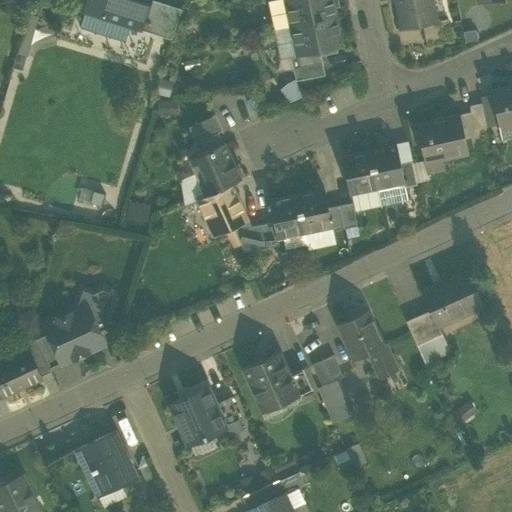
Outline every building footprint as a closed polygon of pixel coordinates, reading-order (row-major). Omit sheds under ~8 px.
[(86,0),(83,12),(84,12),(130,26),(141,30),(149,0),(86,0)] [(180,9),(153,0),(149,0),(141,30),(171,39),(180,9)] [(275,30),(290,27),(284,0),(271,0),(268,1),(275,30)] [(284,0),(290,27),(337,17),(335,7),(333,0),(284,0)] [(394,0),(401,29),(423,25),(437,22),(432,0),(394,0)] [(125,41),(130,26),(84,12),(79,27),(125,41)] [(38,19),(27,16),(16,54),(27,57),(38,19)] [(337,17),(290,27),(296,56),(319,51),(343,46),(337,17)] [(423,25),(428,48),(453,43),(448,19),(437,22),(423,25)] [(291,57),(296,56),(290,27),(275,30),(281,59),(291,57)] [(296,56),(298,68),(322,63),(319,51),(296,56)] [(324,75),(322,63),(298,68),(301,80),(324,75)] [(283,83),(289,99),(302,94),(295,78),(283,83)] [(497,118),(499,129),(511,126),(511,85),(491,90),(492,94),(497,118)] [(480,97),(481,103),(485,120),(497,118),(492,94),(480,97)] [(178,101),(157,102),(158,117),(178,116),(178,101)] [(487,127),(485,120),(481,103),(469,106),(470,112),(472,112),(475,130),(487,127)] [(477,137),(475,130),(472,112),(470,112),(459,114),(460,115),(465,139),(477,137)] [(424,160),(425,162),(468,153),(465,139),(460,115),(416,125),(424,160)] [(196,142),(218,132),(212,119),(186,131),(192,143),(196,142)] [(196,142),(201,153),(223,143),(218,132),(196,142)] [(408,142),(396,144),(400,163),(412,161),(408,142)] [(195,173),(205,196),(232,183),(241,179),(225,143),(223,143),(201,153),(188,159),(195,173)] [(369,150),(377,189),(404,184),(404,183),(400,163),(396,144),(369,150)] [(351,195),(377,189),(369,150),(341,156),(350,195),(351,195)] [(412,163),(416,182),(428,179),(425,162),(424,160),(412,163)] [(404,184),(404,187),(417,184),(416,182),(412,163),(412,161),(400,163),(404,183),(404,184)] [(183,206),(195,200),(205,196),(195,173),(180,180),(183,206)] [(212,236),(233,227),(249,220),(232,183),(205,196),(195,200),(212,236)] [(404,187),(404,184),(377,189),(380,205),(402,201),(399,188),(404,187)] [(407,200),(404,187),(399,188),(402,201),(407,200)] [(324,188),(296,194),(304,233),(330,228),(332,227),(328,207),(324,188)] [(351,195),(352,202),(354,211),(380,205),(377,189),(351,195)] [(93,190),(89,203),(101,206),(105,195),(93,190)] [(277,239),(279,239),(283,238),(304,233),(296,194),(269,200),(273,221),(277,239)] [(151,205),(129,202),(126,219),(148,222),(151,205)] [(352,202),(339,205),(344,228),(357,225),(354,211),(352,202)] [(334,231),(344,228),(339,205),(328,207),(332,227),(330,228),(331,231),(334,231)] [(252,226),(249,220),(233,227),(244,252),(255,250),(250,226),(252,226)] [(273,221),(262,224),(267,247),(280,245),(279,239),(277,239),(273,221)] [(255,250),(267,247),(262,224),(252,226),(250,226),(255,250)] [(304,233),(307,244),(308,250),(337,244),(334,231),(331,231),(330,228),(304,233)] [(304,233),(283,238),(285,248),(307,244),(304,233)] [(467,269),(434,284),(435,286),(468,271),(467,269)] [(430,310),(437,325),(438,325),(483,304),(468,271),(435,286),(434,284),(421,290),(430,310)] [(60,359),(62,364),(104,345),(99,334),(108,330),(111,320),(108,319),(116,297),(113,296),(110,289),(102,287),(93,291),(81,286),(80,289),(88,292),(82,307),(71,312),(43,325),(46,332),(59,360),(60,359)] [(80,289),(71,312),(82,307),(88,292),(80,289)] [(367,353),(378,378),(397,370),(385,343),(382,345),(367,310),(337,324),(353,360),(367,353)] [(405,321),(416,345),(442,334),(438,325),(437,325),(430,310),(405,321)] [(35,337),(36,339),(50,369),(62,364),(60,359),(59,360),(46,332),(35,337)] [(442,334),(416,345),(425,363),(450,352),(442,334)] [(51,372),(50,369),(36,339),(25,345),(29,353),(40,377),(51,372)] [(243,368),(259,405),(277,397),(280,404),(283,403),(312,390),(303,369),(289,375),(279,352),(243,368)] [(0,365),(0,392),(2,396),(41,378),(40,377),(29,353),(0,365)] [(322,360),(332,382),(336,380),(343,377),(333,355),(322,360)] [(312,365),(322,386),(332,382),(322,360),(312,365)] [(332,382),(322,386),(318,388),(333,422),(351,414),(336,380),(332,382)] [(170,404),(188,445),(190,444),(210,435),(225,428),(224,425),(215,404),(207,387),(170,404)] [(215,404),(224,425),(239,419),(229,397),(215,404)] [(262,412),(280,404),(277,397),(259,405),(262,412)] [(280,404),(262,412),(265,418),(286,409),(283,403),(280,404)] [(75,450),(97,496),(121,485),(137,477),(115,431),(75,450)] [(210,435),(190,444),(195,455),(215,446),(210,435)] [(275,469),(280,480),(299,471),(316,463),(311,452),(275,469)] [(280,480),(279,480),(284,493),(298,487),(305,484),(299,471),(280,480)] [(0,485),(0,508),(1,511),(31,511),(39,509),(23,475),(0,485)] [(241,497),(247,510),(280,495),(284,493),(279,480),(241,497)] [(125,493),(121,485),(97,496),(101,505),(125,493)] [(298,487),(284,493),(291,508),(304,502),(298,487)] [(280,495),(287,511),(293,511),(291,508),(284,493),(280,495)] [(247,510),(247,511),(287,511),(280,495),(247,510)]
